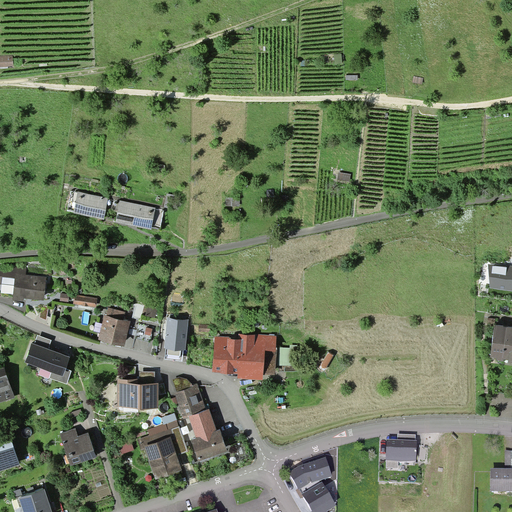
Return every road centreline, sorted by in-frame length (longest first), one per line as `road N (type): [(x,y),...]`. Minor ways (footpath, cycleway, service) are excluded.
road 1 (unclassified): [(0,255),(206,250),(511,194)]
road 2 (track): [(511,100),(431,106),(9,82)]
road 3 (residential): [(268,464),(219,379),(84,344),(0,309)]
road 4 (track): [(307,0),(163,53),(9,82)]
road 5 (residential): [(268,464),(386,428),(511,429)]
road 6 (residential): [(130,511),(268,464)]
